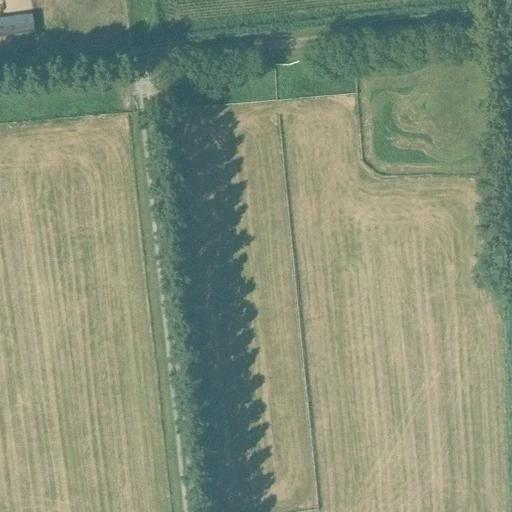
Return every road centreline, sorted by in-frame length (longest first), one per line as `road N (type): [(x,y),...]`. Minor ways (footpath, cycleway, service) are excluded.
road 1 (track): [(0,73),(511,17)]
road 2 (track): [(189,511),(144,57)]
